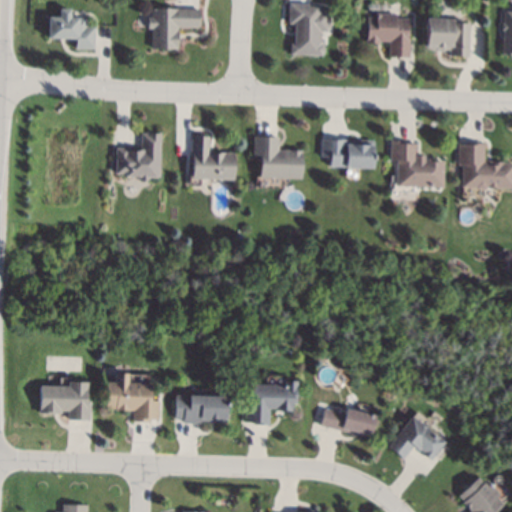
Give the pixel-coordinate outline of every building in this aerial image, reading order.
[(288,2),(310,3),(311,3),(311,6),(319,6),(319,11),(327,11),(326,23),(328,23),(328,29),(326,29),(326,31),(319,31),(318,43),(321,44),(321,46),(321,53),(320,53),(320,55),(288,54),(288,43),(292,43),(293,23),(286,23),(287,2),(288,2)] [(68,9),(68,17),(85,18),(84,26),(93,26),(93,32),(92,47),(92,49),(74,48),(74,39),(46,38),(47,16),(58,16),(58,8),(68,9)] [(199,25),(196,25),(196,28),(175,28),(175,48),(149,48),(149,28),(146,28),(146,17),(149,17),(149,8),(175,8),(197,8),(199,8),(199,25)] [(511,53),(500,53),(501,30),(500,30),(500,23),(502,23),(502,11),(511,11),(511,53)] [(394,13),(393,17),(406,18),(405,36),(407,36),(407,43),(406,56),(387,55),(386,55),(387,41),(377,40),(377,43),(363,42),(364,16),(374,17),(375,12),(394,13)] [(453,18),(453,22),(467,22),(467,30),(466,56),(464,55),(447,55),(447,49),(442,49),(442,51),(432,50),(432,49),(423,49),(424,17),(453,18)] [(157,176),(146,176),(146,179),(137,179),(137,176),(123,176),(123,173),(113,173),(113,168),(113,147),(119,147),(138,148),(138,134),(138,132),(158,133),(157,176)] [(206,152),(232,153),(231,179),(190,178),(190,154),(190,153),(188,153),(189,134),(193,134),(206,134),(206,152)] [(253,136),(275,137),(275,149),(299,150),(298,178),(257,177),(257,156),(250,156),(251,136),(253,136)] [(319,138),(344,139),(370,140),(369,168),(326,166),(326,157),(317,156),(318,138),(319,138)] [(388,141),(410,141),(412,141),(412,153),(419,154),(419,159),(438,160),(437,187),(392,185),(393,159),(386,159),(387,141),(388,141)] [(480,160),(509,160),(509,187),(457,186),(457,164),(454,164),(454,142),(456,142),(478,142),(480,142),(480,160)] [(126,373),(125,382),(148,383),(148,393),(148,400),(156,400),(156,419),(154,419),(147,419),(147,422),(132,421),(130,421),(130,410),(112,409),(112,408),(103,408),(104,382),(113,382),(113,373),(126,373)] [(86,383),(86,399),(90,399),(90,402),(89,420),(70,419),(67,419),(67,409),(60,409),(60,413),(53,412),(53,413),(37,413),(37,406),(38,383),(66,384),(66,379),(86,379),(86,383)] [(295,380),(294,404),(289,404),(289,411),(272,411),(272,408),(266,408),(266,425),(265,425),(250,424),(250,422),(243,422),(243,421),(244,405),(249,405),(250,383),(281,385),(282,380),(295,380)] [(224,397),(223,420),(199,420),(199,423),(196,423),(181,423),(181,418),(173,417),(173,395),(224,397)] [(374,416),(368,439),(337,430),(317,425),(322,408),(325,409),(342,414),(343,408),(374,416)] [(417,421),(419,420),(425,425),(423,427),(441,441),(426,460),(421,456),(418,453),(419,452),(415,449),(415,450),(409,446),(401,457),(400,457),(385,446),(409,415),(417,421)] [(480,482),(483,479),(496,494),(493,497),(499,504),(490,511),(466,511),(469,510),(455,495),(476,477),(480,482)]
